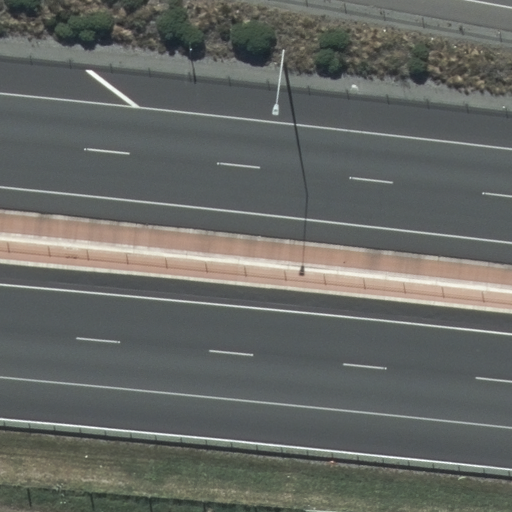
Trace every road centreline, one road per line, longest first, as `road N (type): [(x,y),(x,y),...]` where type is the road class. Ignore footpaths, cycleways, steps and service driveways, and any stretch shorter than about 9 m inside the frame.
road 1 (motorway): [(0,139),(511,196)]
road 2 (motorway): [(511,382),(0,331)]
